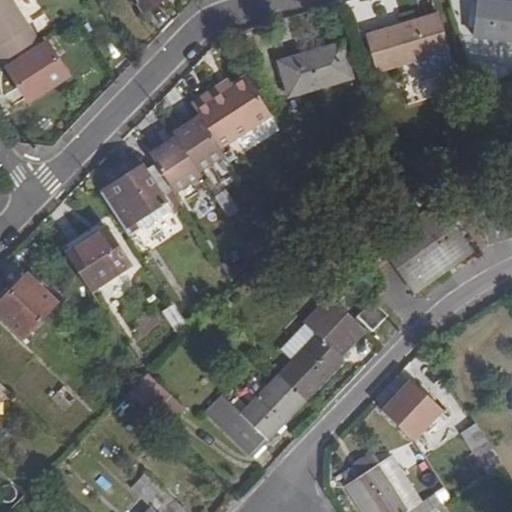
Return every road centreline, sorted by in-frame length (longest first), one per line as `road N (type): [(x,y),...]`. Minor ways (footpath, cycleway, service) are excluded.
road 1 (residential): [(511,263),(415,335),(252,511)]
road 2 (residential): [(269,0),(204,27),(33,199)]
